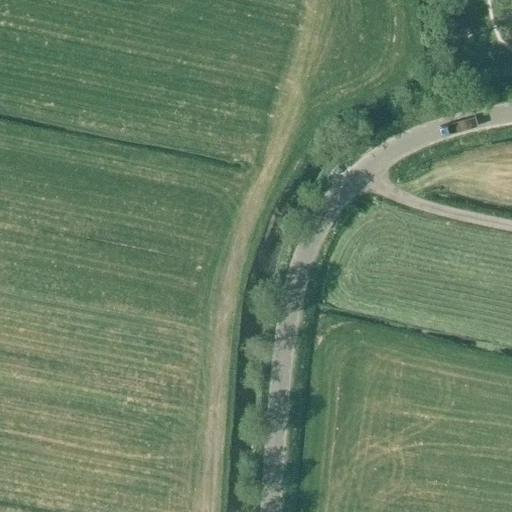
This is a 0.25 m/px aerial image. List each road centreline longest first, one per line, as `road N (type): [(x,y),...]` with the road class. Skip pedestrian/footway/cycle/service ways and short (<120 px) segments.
road 1 (tertiary): [(271,511),(284,348),(299,271),(322,213),(391,147),(511,111)]
road 2 (track): [(357,172),(418,205),(511,225)]
